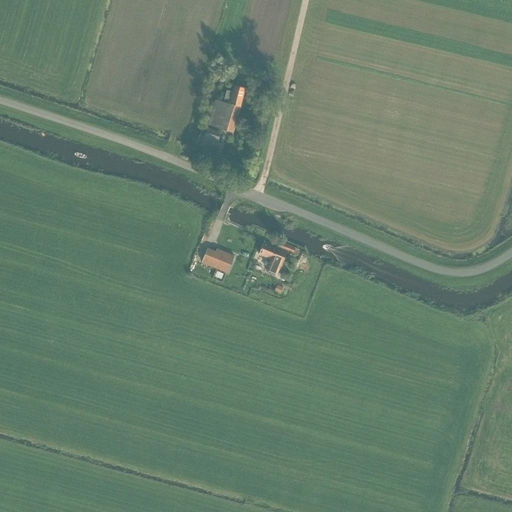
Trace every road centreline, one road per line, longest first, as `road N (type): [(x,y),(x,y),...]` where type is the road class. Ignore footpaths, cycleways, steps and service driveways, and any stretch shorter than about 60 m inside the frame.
road 1 (unclassified): [(511,253),(481,272),(431,269),(207,173),(0,100)]
road 2 (track): [(256,195),(305,0)]
